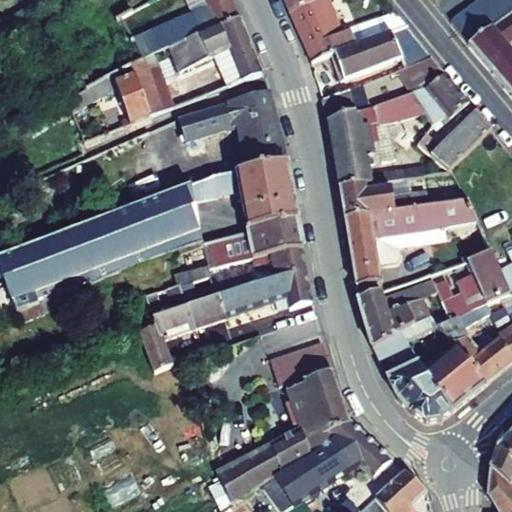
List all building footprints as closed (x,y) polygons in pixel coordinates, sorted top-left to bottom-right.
[(51,30),(56,38),(63,52),(121,21),(133,13),(124,0),(77,0),(73,2),(72,0),(34,0),(37,4),(51,30)] [(185,0),(192,15),(131,42),(142,62),(152,57),(169,49),(184,42),(239,20),(230,0),(185,0)] [(283,0),(290,14),(321,0),(325,0),(326,2),(329,0),(283,0)] [(343,33),(329,0),(326,2),(325,0),(321,0),(290,14),(311,62),(310,62),(310,64),(332,57),(408,29),(394,14),(343,33)] [(511,14),(511,0),(484,0),(451,25),(468,47),(511,14)] [(0,57),(34,38),(51,30),(37,4),(0,23),(0,57)] [(511,62),(511,53),(509,51),(511,48),(511,14),(468,47),(493,76),(511,62)] [(214,59),(227,90),(262,76),(239,20),(184,42),(169,49),(179,74),(214,59)] [(121,21),(63,52),(86,92),(132,67),(142,62),(131,42),(121,21)] [(372,72),(376,81),(396,73),(432,59),(408,29),(332,57),(338,74),(341,84),(346,82),(372,72)] [(34,38),(40,48),(56,38),(51,30),(34,38)] [(174,109),(168,94),(166,94),(152,57),(142,62),(132,67),(151,119),(174,109)] [(426,90),(446,76),(432,59),(396,73),(409,96),(412,95),(426,90)] [(511,81),(511,62),(493,76),(503,88),(511,81)] [(130,127),(151,119),(132,67),(86,92),(67,102),(73,116),(117,91),(130,127)] [(346,82),(341,84),(338,74),(316,82),(322,102),(349,92),(346,82)] [(451,121),(469,105),(446,76),(426,90),(412,95),(425,116),(432,128),(439,122),(447,116),(451,121)] [(511,81),(503,88),(511,98),(511,81)] [(371,110),(365,94),(351,99),(349,92),(322,102),(328,123),(371,110)] [(177,122),(186,146),(187,146),(202,141),(237,129),(245,168),(246,173),(287,166),(282,144),(270,93),(227,106),(227,107),(177,122)] [(371,110),(328,123),(340,189),(367,186),(426,178),(425,170),(371,177),(370,167),(377,166),(375,159),(381,158),(382,165),(397,162),(388,126),(425,116),(412,95),(409,96),(371,110)] [(491,132),(476,113),(452,137),(468,155),(491,132)] [(439,122),(443,127),(451,121),(447,116),(439,122)] [(436,134),(443,127),(439,122),(432,128),(436,134)] [(468,155),(452,137),(440,149),(425,137),(417,147),(448,174),(468,155)] [(191,158),(206,153),(202,141),(187,146),(191,158)] [(298,222),(287,166),(246,173),(232,176),(213,180),(162,199),(138,208),(0,258),(0,269),(13,304),(17,314),(39,306),(35,296),(199,235),(194,208),(240,199),(247,232),(298,222)] [(155,178),(130,187),(138,208),(162,199),(155,178)] [(429,209),(427,195),(393,199),(392,189),(368,193),(367,186),(340,189),(345,221),(429,209)] [(468,204),(429,209),(345,221),(358,302),(382,294),(377,268),(395,265),(399,261),(397,251),(395,239),(443,232),(444,238),(451,237),(461,266),(468,263),(491,256),(468,204)] [(247,235),(207,245),(212,271),(252,261),(253,261),(303,251),(298,222),(247,232),(247,235)] [(395,239),(397,251),(445,244),(444,238),(443,232),(395,239)] [(303,251),(253,261),(256,275),(269,276),(271,283),(280,280),(287,302),(289,309),(290,311),(313,304),(303,251)] [(434,287),(437,294),(450,324),(469,315),(485,308),(500,302),(508,298),(509,298),(499,274),(491,256),(468,263),(474,277),(457,284),(462,296),(457,298),(449,281),(434,287)] [(511,296),(511,267),(499,274),(509,298),(511,297),(511,296)] [(212,277),(210,268),(201,271),(203,280),(212,277)] [(203,280),(201,271),(173,279),(177,289),(180,287),(203,280)] [(256,275),(251,275),(215,286),(226,322),(275,305),(287,302),(280,280),(271,283),(269,276),(256,275)] [(212,277),(203,280),(180,287),(195,332),(226,322),(215,286),(212,277)] [(432,283),(383,300),(382,294),(358,302),(373,351),(394,340),(393,338),(400,334),(430,318),(422,300),(430,297),(437,294),(434,287),(432,283)] [(170,303),(159,307),(155,296),(145,299),(155,329),(157,328),(163,344),(164,343),(195,332),(180,287),(177,289),(166,292),(170,303)] [(430,297),(437,315),(430,318),(438,329),(438,330),(450,324),(437,294),(430,297)] [(511,297),(509,298),(508,298),(510,305),(503,308),(511,324),(511,297)] [(500,302),(503,308),(510,305),(508,298),(500,302)] [(17,314),(21,324),(55,311),(51,301),(39,306),(17,314)] [(278,313),(289,309),(287,302),(275,305),(278,313)] [(484,388),(511,364),(511,358),(499,341),(482,355),(461,331),(490,316),(485,308),(469,315),(450,324),(438,330),(455,352),(484,388)] [(407,345),(438,329),(430,318),(400,334),(407,345)] [(171,362),(164,343),(163,344),(157,328),(155,329),(139,335),(154,374),(197,358),(195,353),(171,362)] [(373,351),(380,365),(389,360),(410,350),(407,345),(400,334),(393,338),(394,340),(373,351)] [(511,334),(499,341),(511,358),(511,334)] [(218,353),(215,346),(195,353),(197,358),(218,353)] [(318,377),(333,372),(324,346),(310,350),(318,377)] [(296,354),(305,381),(318,377),(310,350),(296,354)] [(396,362),(402,373),(387,380),(397,402),(411,416),(426,426),(440,423),(452,413),(424,376),(410,350),(389,360),(391,364),(396,362)] [(455,352),(424,376),(452,413),(484,388),(455,352)] [(296,354),(283,359),(291,385),(302,382),(305,381),(296,354)] [(283,359),(269,363),(278,389),(291,385),(283,359)] [(303,386),(286,393),(299,430),(259,453),(274,481),(283,475),(290,472),(310,460),(334,444),(325,435),(351,425),(333,372),(318,377),(305,381),(302,382),(303,386)] [(334,444),(310,460),(326,477),(331,473),(347,488),(363,472),(374,482),(393,464),(351,425),(325,435),(334,444)] [(511,511),(511,488),(511,487),(511,484),(511,434),(498,450),(491,470),(488,498),(496,511),(511,511)] [(274,481),(259,453),(216,475),(233,508),(274,481)] [(298,486),(318,474),(310,460),(290,472),(298,486)] [(412,511),(411,511),(427,496),(427,495),(404,474),(374,501),(384,511),(412,511)] [(357,511),(347,501),(335,511),(357,511)]
